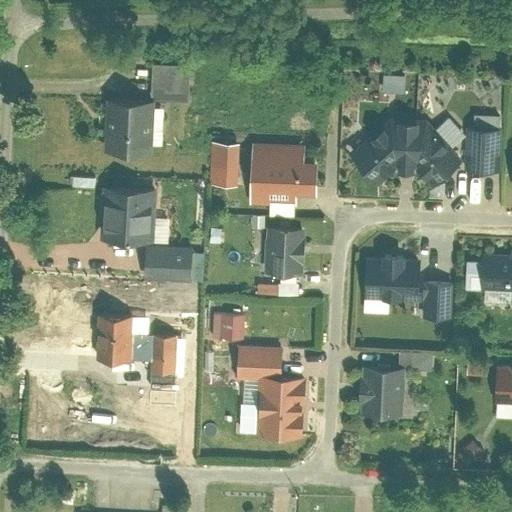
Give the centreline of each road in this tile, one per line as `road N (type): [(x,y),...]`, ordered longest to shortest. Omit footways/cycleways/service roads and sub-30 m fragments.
road 1 (residential): [(511,218),(348,210),(331,470),(0,453)]
road 2 (residential): [(6,20),(327,5),(511,16)]
road 3 (residential): [(6,20),(0,183)]
